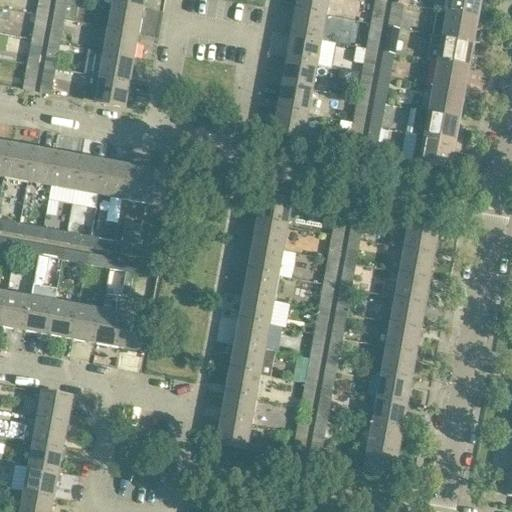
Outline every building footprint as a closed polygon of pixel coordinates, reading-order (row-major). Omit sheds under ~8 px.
[(39,0),(37,15),(48,17),(51,0),(39,0)] [(57,0),(54,18),(65,20),(68,0),(57,0)] [(144,9),(146,0),(114,0),(114,4),(144,9)] [(298,0),(296,11),(327,16),(329,0),(298,0)] [(377,0),(376,0),(372,25),(382,27),(387,2),(377,0)] [(438,0),(437,12),(479,19),(482,0),(438,0)] [(399,30),(404,5),(393,3),(388,28),(399,30)] [(114,4),(109,29),(140,34),(144,9),(114,4)] [(296,11),(292,36),(322,41),(327,16),(296,11)] [(437,12),(432,36),(443,38),(474,43),(474,44),(480,45),(482,33),(476,32),(479,19),(437,12)] [(37,15),(32,40),(43,42),(48,17),(37,15)] [(54,18),(49,43),(60,45),(65,20),(54,18)] [(352,47),(367,49),(378,51),(382,27),(372,25),(368,43),(353,40),(352,47)] [(395,55),(399,30),(388,28),(383,53),(395,55)] [(135,59),(140,34),(109,29),(105,54),(135,59)] [(292,36),(287,61),(318,66),(322,41),(292,36)] [(432,36),(428,61),(439,63),(470,69),(475,70),(477,57),(472,56),(474,44),(474,43),(443,38),(432,36)] [(28,65),(39,67),(43,42),(32,40),(28,65)] [(49,43),(45,68),(56,70),(60,45),(49,43)] [(367,49),(362,74),(373,76),(378,51),(367,49)] [(390,80),(395,55),(383,53),(379,78),(390,80)] [(105,54),(100,79),(131,84),(135,59),(105,54)] [(287,61),(283,86),(313,91),(318,66),(287,61)] [(439,63),(434,88),(465,94),(470,69),(439,63)] [(34,93),(39,67),(28,65),(23,91),(34,93)] [(51,96),(56,70),(45,68),(40,94),(51,96)] [(359,90),(358,99),(369,101),(373,76),(362,74),(353,73),(350,89),(359,90)] [(379,78),(374,103),(386,105),(390,80),(379,78)] [(126,110),(131,84),(100,79),(96,104),(126,110)] [(283,86),(278,110),(309,116),(313,91),(283,86)] [(434,88),(430,113),(461,119),(465,94),(434,88)] [(358,99),(353,124),(364,126),(369,101),(358,99)] [(381,130),(386,105),(374,103),(370,128),(381,130)] [(278,110),(273,135),(273,136),(304,142),(309,116),(278,110)] [(408,135),(417,136),(456,143),(461,119),(430,113),(413,110),(408,135)] [(348,150),(359,152),(364,126),(353,124),(348,150)] [(381,130),(370,128),(365,153),(376,155),(381,130)] [(421,163),(452,169),(452,167),(456,143),(417,136),(413,161),(421,163)] [(9,145),(0,143),(0,178),(3,179),(9,145)] [(33,150),(9,145),(3,179),(27,183),(33,150)] [(57,154),(33,150),(27,183),(50,187),(57,154)] [(80,158),(57,154),(50,187),(74,192),(80,158)] [(104,163),(80,158),(74,192),(98,196),(104,163)] [(128,167),(104,163),(98,196),(122,200),(128,167)] [(152,172),(128,167),(122,200),(145,205),(152,172)] [(177,176),(152,172),(145,205),(171,209),(177,176)] [(262,197),(258,222),(288,227),(293,203),(262,197)] [(337,211),(332,236),(343,238),(348,213),(337,211)] [(354,214),(349,239),(361,241),(365,216),(354,214)] [(20,225),(0,221),(0,232),(18,236),(20,225)] [(284,252),(288,227),(258,222),(253,247),(284,252)] [(436,254),(440,230),(410,224),(409,225),(405,249),(436,254)] [(18,236),(42,240),(44,229),(20,225),(18,236)] [(67,234),(44,229),(42,240),(65,245),(67,234)] [(65,245),(89,249),(91,238),(67,234),(65,245)] [(339,263),(343,238),(332,236),(328,261),(339,263)] [(17,242),(0,238),(0,250),(15,253),(17,242)] [(89,249),(113,253),(115,242),(91,238),(89,249)] [(356,266),(361,241),(349,239),(345,264),(356,266)] [(15,253),(39,257),(41,246),(17,242),(15,253)] [(113,253),(137,258),(139,247),(115,242),(113,253)] [(64,250),(41,246),(39,257),(62,261),(64,250)] [(137,258),(161,262),(163,251),(139,247),(137,258)] [(253,247),(249,271),(279,277),(291,279),(296,254),(284,252),(253,247)] [(401,274),(431,279),(436,254),(405,249),(401,274)] [(62,261),(86,266),(88,255),(64,250),(62,261)] [(112,259),(88,255),(86,266),(110,270),(112,259)] [(136,263),(112,259),(110,270),(134,275),(136,263)] [(334,288),(339,263),(328,261),(323,286),(334,288)] [(160,268),(136,263),(134,275),(158,279),(160,268)] [(345,264),(340,288),(351,290),(356,266),(345,264)] [(275,302),(279,277),(249,271),(244,296),(275,302)] [(427,304),(431,279),(401,274),(396,298),(427,304)] [(24,332),(48,336),(54,303),(57,290),(33,286),(30,299),(24,332)] [(323,286),(319,310),(330,312),(334,288),(323,286)] [(347,315),(351,290),(340,288),(336,313),(347,315)] [(1,328),(24,332),(30,299),(7,294),(1,328)] [(244,296),(240,321),(270,327),(275,302),(244,296)] [(95,345),(119,349),(125,316),(128,303),(104,298),(102,312),(95,345)] [(392,323),(422,329),(427,304),(396,298),(392,323)] [(48,336),(72,341),(78,307),(54,303),(48,336)] [(102,312),(78,307),(72,341),(95,345),(102,312)] [(319,310),(314,335),(325,337),(330,312),(319,310)] [(336,313),(331,338),(342,340),(347,315),(336,313)] [(119,349),(144,354),(150,320),(125,316),(119,349)] [(266,351),(270,327),(240,321),(235,346),(266,351)] [(418,354),(422,329),(392,323),(387,348),(418,354)] [(314,335),(310,360),(321,362),(325,337),(314,335)] [(338,365),(342,340),(331,338),(327,363),(338,365)] [(235,346),(231,371),(261,376),(271,378),(275,353),(266,351),(235,346)] [(383,373),(413,378),(418,354),(387,348),(383,373)] [(310,360),(305,385),(316,387),(321,362),(310,360)] [(327,363),(322,388),(333,390),(338,365),(327,363)] [(257,401),(261,376),(231,371),(226,395),(257,401)] [(409,403),(413,378),(383,373),(378,398),(409,403)] [(312,412),(316,387),(305,385),(301,410),(312,412)] [(329,414),(333,390),(322,388),(318,412),(329,414)] [(69,425),(74,399),(43,393),(43,394),(38,419),(69,425)] [(226,395),(222,420),(252,426),(257,401),(226,395)] [(374,423),(404,428),(409,403),(378,398),(374,423)] [(307,437),(312,412),(301,410),(296,435),(307,437)] [(318,412),(313,437),(324,439),(329,414),(318,412)] [(38,419),(34,444),(64,449),(69,425),(38,419)] [(222,420),(217,446),(247,452),(252,426),(222,420)] [(399,453),(404,428),(374,423),(369,447),(399,453)] [(296,435),(292,460),(303,462),(307,437),(296,435)] [(320,465),(324,439),(313,437),(309,463),(320,465)] [(64,449),(34,444),(29,468),(60,474),(64,449)] [(367,458),(364,473),(395,479),(395,478),(399,453),(369,447),(358,445),(356,456),(367,458)] [(29,468),(25,493),(55,499),(60,474),(29,468)] [(52,511),(55,499),(25,493),(21,511),(52,511)]
